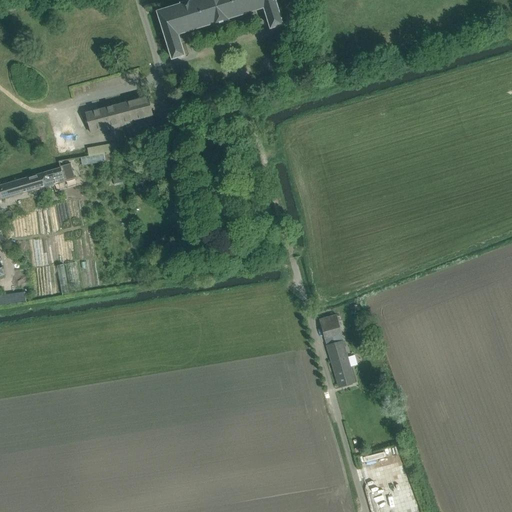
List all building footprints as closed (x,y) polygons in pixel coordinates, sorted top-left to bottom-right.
[(182,5),(158,12),(173,59),(184,55),(180,41),(181,40),(180,36),(214,26),(214,27),(230,22),(230,20),(264,10),(265,14),(266,14),(271,28),(283,25),(274,0),(197,0),(190,2),(189,1),(182,4),(182,5)] [(278,44),(287,41),(285,33),(275,36),(278,44)] [(187,72),(186,69),(185,64),(182,65),(175,67),(177,72),(178,75),(187,72)] [(126,125),(130,141),(157,134),(148,97),(87,113),(92,134),(126,125)] [(117,143),(89,149),(90,157),(103,154),(105,161),(120,159),(119,151),(118,151),(117,143)] [(0,199),(48,186),(75,178),(71,164),(61,167),(61,168),(44,173),(0,185),(0,199)] [(142,238),(147,242),(151,236),(146,233),(142,238)] [(57,265),(63,295),(69,293),(64,264),(57,265)] [(0,294),(0,298),(0,304),(28,303),(28,293),(0,294)] [(337,315),(319,320),(325,339),(342,334),(337,315)] [(327,346),(339,388),(355,383),(343,341),(327,346)]
